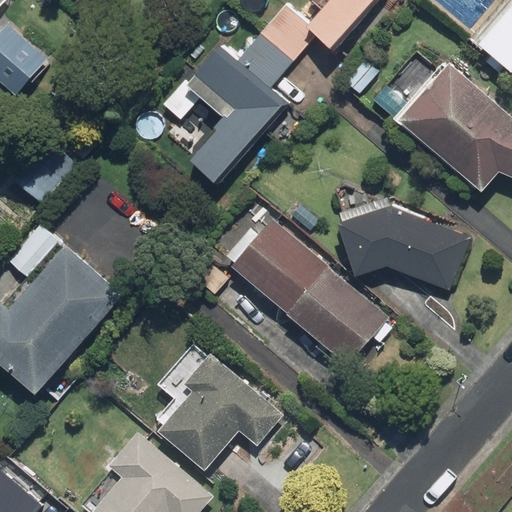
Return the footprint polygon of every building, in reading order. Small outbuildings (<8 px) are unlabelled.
[(86,0),(97,9),(104,0),(86,0)] [(379,0),(333,0),(319,16),(343,39),(379,0)] [(204,153),(230,176),(296,100),(280,85),(327,32),(291,1),(247,52),(228,36),(170,103),(186,117),(209,90),(237,115),(204,153)] [(511,8),(487,38),(511,59),(511,8)] [(15,20),(0,37),(0,69),(27,93),(58,57),(15,20)] [(511,98),(461,51),(404,113),(488,191),(511,166),(511,165),(511,98)] [(51,131),(16,171),(50,201),(85,161),(51,131)] [(480,235),(402,199),(399,190),(348,206),(368,269),(394,261),(456,289),(480,235)] [(263,223),(234,256),(357,363),(400,313),(284,213),(270,229),(263,223)] [(0,313),(0,342),(50,386),(135,289),(78,239),(73,244),(47,221),(14,258),(34,275),(0,313)] [(220,296),(236,277),(210,255),(194,274),(220,296)] [(294,411),(220,347),(193,377),(202,385),(167,425),(213,466),(248,427),(266,443),(294,411)] [(208,511),(226,493),(150,426),(120,459),(133,470),(97,511),(98,511),(208,511)]
